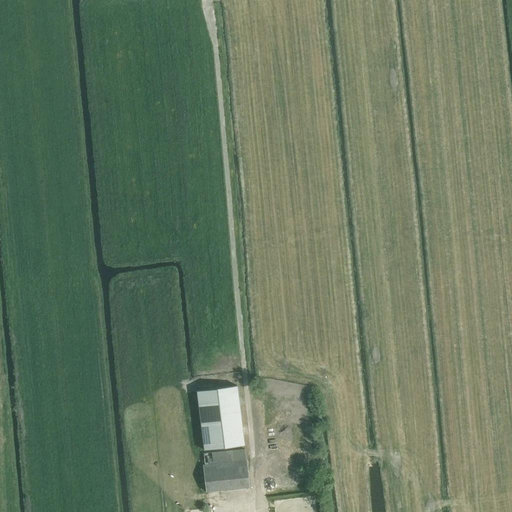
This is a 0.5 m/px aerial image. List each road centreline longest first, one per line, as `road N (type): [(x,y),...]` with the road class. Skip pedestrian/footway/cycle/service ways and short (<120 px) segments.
road 1 (track): [(257,511),(207,0)]
road 2 (track): [(379,184),(412,511)]
